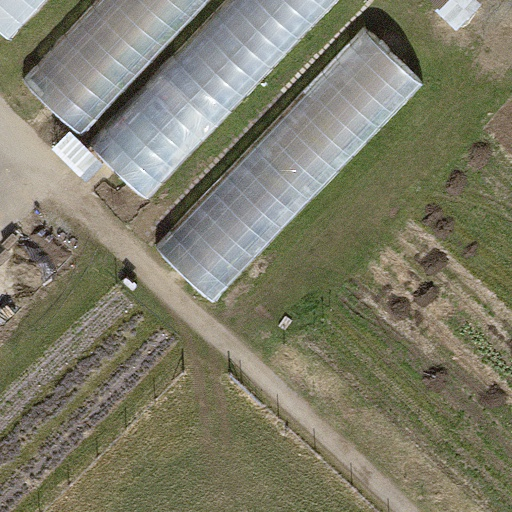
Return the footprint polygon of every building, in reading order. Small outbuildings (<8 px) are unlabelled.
[(0,0),(0,33),(13,46),(56,0),(0,0)] [(228,0),(104,0),(22,84),(85,145),(228,0)] [(359,0),(258,0),(109,158),(162,208),(359,0)] [(429,94),(370,38),(169,252),(229,307),(429,94)] [(0,249),(0,313),(9,323),(77,258),(35,215),(0,249)]
